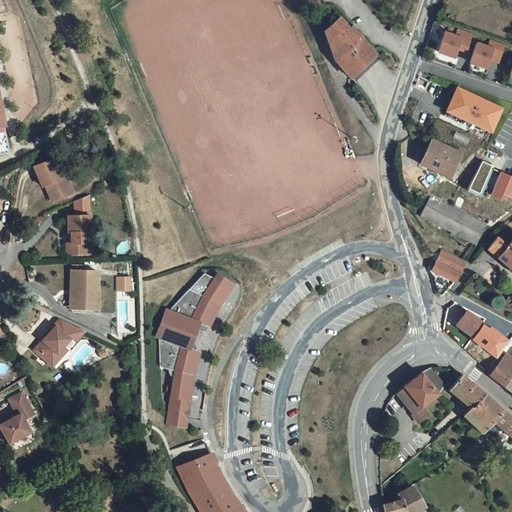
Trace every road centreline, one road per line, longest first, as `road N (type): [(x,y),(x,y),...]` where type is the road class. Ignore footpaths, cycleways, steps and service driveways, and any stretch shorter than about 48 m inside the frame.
road 1 (unclassified): [(428,351),(385,154),(416,51)]
road 2 (tertiary): [(371,511),(364,442),(371,399),(387,375),(428,351)]
